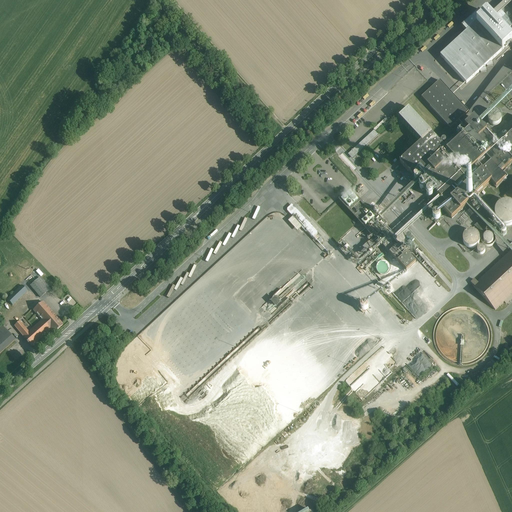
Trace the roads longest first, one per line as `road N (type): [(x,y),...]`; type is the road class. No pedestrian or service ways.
road 1 (tertiary): [(0,393),(428,0)]
road 2 (track): [(345,511),(504,374),(511,376)]
road 3 (track): [(287,128),(171,0)]
